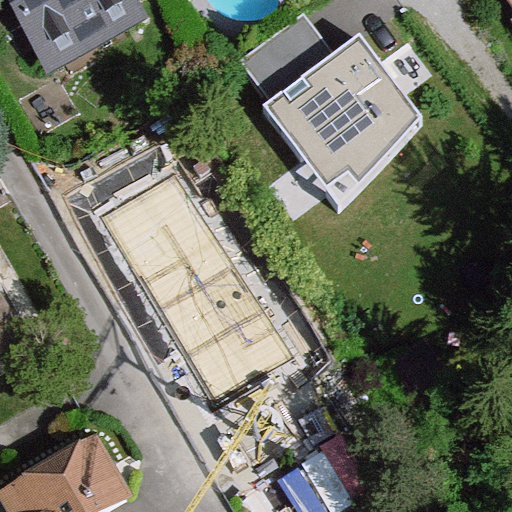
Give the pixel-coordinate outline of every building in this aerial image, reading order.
[(10,0),(46,63),(96,35),(87,19),(119,0),(10,0)] [(248,52),(265,83),(338,42),(321,11),(248,52)] [(380,147),(283,87),(254,135),(283,153),(352,195),(380,147)] [(273,172),(283,153),(254,135),(242,153),(273,172)] [(136,271),(124,277),(143,309),(180,289),(216,268),(224,264),(177,181),(108,221),(136,271)] [(235,299),(216,268),(180,289),(198,321),(235,299)] [(0,361),(28,346),(0,295),(0,361)] [(466,409),(432,357),(413,369),(408,360),(386,373),(428,436),(466,409)] [(227,405),(195,423),(231,477),(263,459),(227,405)] [(113,511),(132,501),(99,443),(15,492),(26,511),(113,511)]
